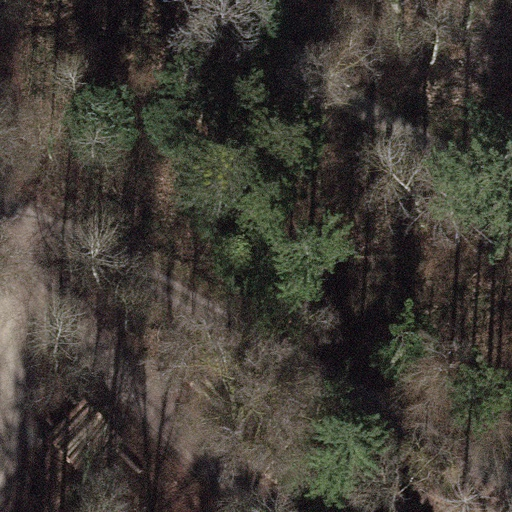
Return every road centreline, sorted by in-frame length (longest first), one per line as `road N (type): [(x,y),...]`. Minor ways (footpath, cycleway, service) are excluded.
road 1 (track): [(511,465),(19,212)]
road 2 (track): [(0,201),(19,212),(71,333),(293,511)]
road 3 (track): [(0,505),(22,401),(0,299)]
